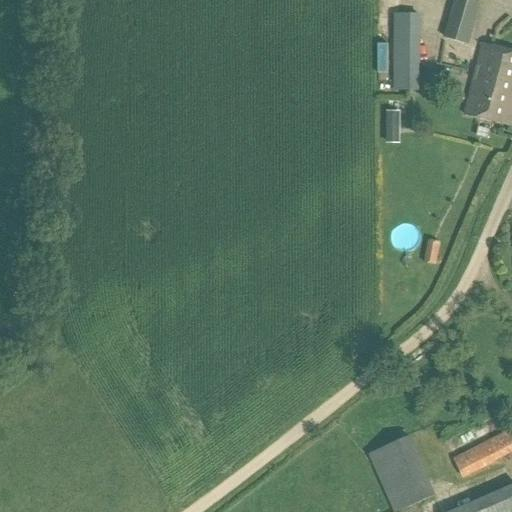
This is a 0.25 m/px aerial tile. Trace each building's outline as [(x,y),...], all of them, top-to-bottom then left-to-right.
[(475,24),(451,17),(445,38),(469,45),(475,24)] [(394,89),(418,89),(418,43),(394,43),(394,89)] [(476,73),(511,83),(511,51),(484,44),(476,73)] [(511,125),(511,83),(476,73),(464,114),(511,127),(511,125)] [(420,232),(403,241),(412,257),(429,248),(420,232)] [(425,265),(437,267),(438,256),(427,254),(425,265)] [(511,428),(455,458),(465,478),(511,453),(511,428)] [(429,481),(390,498),(395,511),(399,511),(436,496),(429,481)] [(461,511),(511,511),(511,487),(503,492),(504,493),(461,511)]
